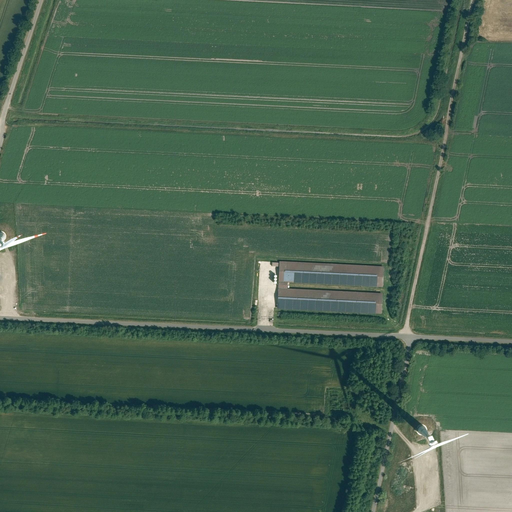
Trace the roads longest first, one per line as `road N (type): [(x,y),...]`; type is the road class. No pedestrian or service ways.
road 1 (unclassified): [(0,311),(417,331)]
road 2 (track): [(476,0),(408,331)]
road 3 (unclassified): [(417,331),(376,511)]
